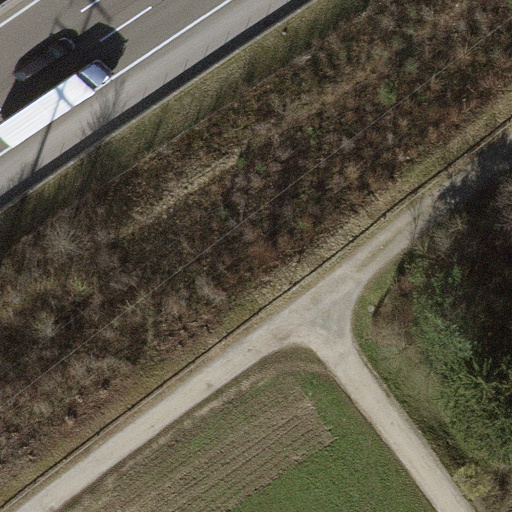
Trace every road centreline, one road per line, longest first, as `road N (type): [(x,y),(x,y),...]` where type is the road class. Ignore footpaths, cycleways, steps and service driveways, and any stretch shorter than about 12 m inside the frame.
road 1 (track): [(511,157),(38,511)]
road 2 (track): [(452,511),(306,311)]
road 3 (motorway): [(0,92),(136,0)]
